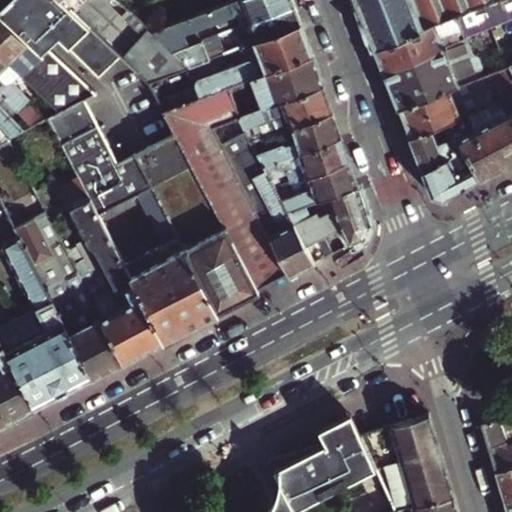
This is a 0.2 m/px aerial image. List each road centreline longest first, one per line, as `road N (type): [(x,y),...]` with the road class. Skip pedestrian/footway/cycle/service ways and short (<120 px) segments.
road 1 (primary): [(419,266),(0,479)]
road 2 (primary): [(48,511),(421,319)]
road 3 (tertiary): [(328,0),(409,214),(419,266)]
road 4 (residential): [(421,319),(478,511)]
